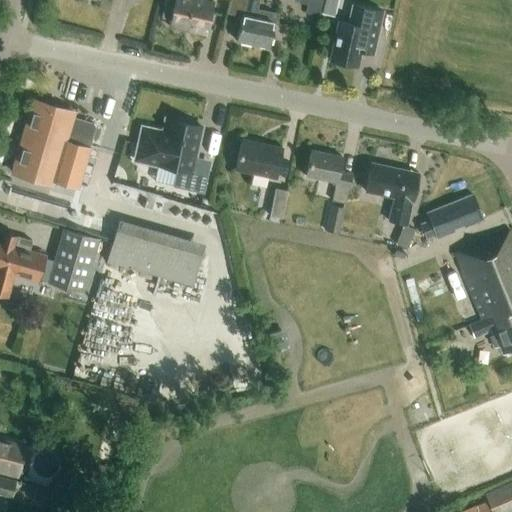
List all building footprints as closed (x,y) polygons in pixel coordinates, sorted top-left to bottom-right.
[(205,34),(212,2),(201,0),(173,0),(168,26),(205,34)] [(236,41),(267,48),(275,12),(256,8),(257,0),(229,0),(227,13),(241,16),(236,41)] [(321,0),(299,0),(298,3),(306,5),(305,11),(318,14),(321,0)] [(334,14),(337,0),(326,0),(324,11),(334,14)] [(357,68),(360,52),(373,55),(383,11),(351,4),(347,22),(336,20),(327,61),(357,68)] [(75,187),(94,126),(70,119),(72,113),(33,102),(12,173),(51,185),(52,180),(75,187)] [(171,121),(164,119),(161,130),(141,125),(134,158),(175,168),(171,185),(202,192),(209,162),(194,158),(202,125),(191,122),(190,120),(178,117),(174,118),(172,118),(171,121)] [(274,178),(281,147),(240,139),(233,170),(274,178)] [(345,203),(348,188),(351,174),(338,171),(341,157),(311,150),(306,176),(335,183),(335,185),(332,200),(345,203)] [(411,201),(417,173),(370,163),(364,191),(393,197),(388,221),(406,224),(411,201)] [(282,218),(287,192),(274,189),(268,215),(282,218)] [(483,219),(472,193),(425,212),(428,220),(418,223),(424,239),(434,235),(436,238),(454,231),(454,229),(462,226),(463,227),(483,219)] [(344,208),(329,205),(323,230),(338,233),(344,208)] [(192,286),(204,243),(118,219),(106,262),(192,286)] [(405,245),(413,228),(403,224),(396,241),(405,245)] [(98,238),(67,229),(51,284),(82,293),(98,238)] [(511,237),(509,231),(455,253),(482,321),(469,326),(474,337),(487,332),(494,348),(499,346),(502,355),(511,351),(511,237)] [(0,296),(5,297),(12,275),(30,280),(39,282),(39,280),(51,283),(57,261),(46,258),(46,256),(37,254),(28,251),(31,241),(4,233),(1,244),(0,243),(0,296)] [(0,440),(0,473),(17,478),(25,446),(0,440)] [(16,481),(0,476),(0,493),(12,496),(16,481)] [(463,511),(492,511),(511,504),(511,483),(487,493),(490,499),(463,509),(463,511)]
